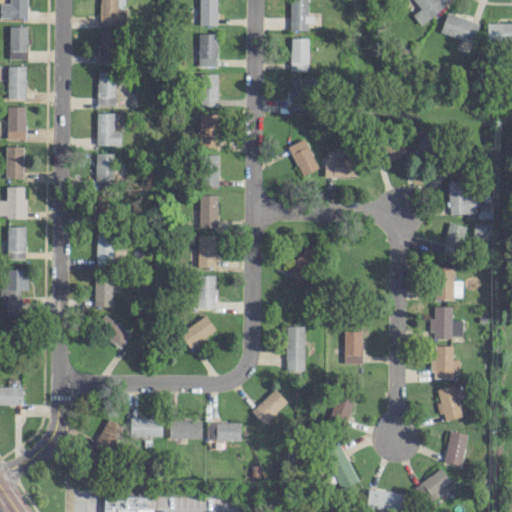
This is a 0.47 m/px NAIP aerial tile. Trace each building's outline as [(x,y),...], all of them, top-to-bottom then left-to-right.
[(25,0),(8,0),(8,3),(0,2),(0,17),(25,18),(25,0)] [(98,0),(98,23),(124,23),(124,7),(116,7),(116,0),(98,0)] [(215,0),(197,0),(198,24),(216,24),(215,0)] [(288,0),(288,29),(306,29),(306,22),(312,22),(312,15),(306,14),(306,0),(288,0)] [(444,4),(440,0),(413,0),(419,7),(411,14),(419,24),(444,4)] [(478,22),(445,11),(439,31),(471,42),(478,22)] [(511,21),(485,22),(486,45),(511,45),(511,43),(511,42),(511,21)] [(25,58),(26,25),(8,25),(7,57),(25,58)] [(116,62),(115,30),(97,30),(98,62),(116,62)] [(215,32),(197,33),(198,65),(216,65),(215,32)] [(307,37),(289,37),(289,70),(307,70),(307,37)] [(6,97),(24,97),(24,65),(7,65),(6,97)] [(114,104),(114,72),(96,71),(96,104),(114,104)] [(198,105),(216,105),(216,73),(198,73),(198,105)] [(289,77),(288,110),(306,110),(306,77),(289,77)] [(23,138),(24,105),(6,105),(6,138),(23,138)] [(95,144),(119,144),(119,129),(112,129),(112,111),(95,111),(95,144)] [(215,141),(216,114),(198,113),(197,141),(215,141)] [(300,174),(316,168),(304,137),(287,144),(300,174)] [(381,160),(405,155),(402,138),(378,142),(381,160)] [(22,145),(4,145),(4,177),(22,177),(22,145)] [(111,152),(94,152),(94,183),(112,183),(111,152)] [(216,186),(217,154),(201,153),(200,185),(216,186)] [(323,158),(323,176),(355,175),(355,157),(323,158)] [(447,213),(475,212),(475,182),(447,183),(447,213)] [(24,185),(5,185),(5,199),(0,199),(0,216),(24,216),(24,185)] [(198,226),(216,227),(217,194),(199,194),(198,226)] [(478,203),(478,218),(490,218),(490,203),(478,203)] [(441,251),(457,254),(462,224),(447,221),(441,251)] [(490,222),(472,221),(471,237),(489,237),(490,222)] [(23,258),(24,226),(6,225),(6,258),(23,258)] [(196,265),(214,266),(215,234),(197,234),(196,265)] [(112,265),(113,240),(95,239),(94,264),(112,265)] [(319,256),(306,245),(285,270),(299,281),(319,256)] [(432,297),(460,297),(460,280),(452,280),(452,266),(433,265),(432,297)] [(27,268),(6,268),(6,276),(0,275),(0,294),(5,295),(5,314),(19,314),(20,289),(26,289),(27,268)] [(213,307),(214,275),(197,274),(196,306),(213,307)] [(110,305),(111,278),(93,277),(93,305),(110,305)] [(429,335),(461,336),(461,319),(450,319),(450,305),(432,305),(432,317),(429,317),(429,335)] [(121,345),(130,331),(102,314),(93,329),(121,345)] [(178,332),(188,347),(214,328),(204,314),(178,332)] [(285,370),(303,369),(303,325),(284,325),(285,370)] [(343,362),(360,362),(361,330),(343,329),(343,362)] [(430,377),(457,377),(458,358),(450,358),(451,345),(430,344),(430,377)] [(441,420),(461,414),(452,384),(435,388),(439,402),(437,402),(441,420)] [(21,386),(0,385),(0,403),(21,404),(21,386)] [(286,401),(273,388),(250,409),(262,423),(286,401)] [(353,397),(336,392),(328,416),(346,422),(353,397)] [(161,435),(160,416),(129,417),(130,435),(161,435)] [(107,456),(122,426),(107,418),(91,447),(107,456)] [(200,419),(169,418),(168,437),(200,437),(200,419)] [(239,422),(207,421),(206,439),(239,440),(239,422)] [(465,432),(447,430),(443,462),(460,464),(465,432)] [(357,480),(338,443),(321,452),(339,489),(357,480)] [(426,504),(439,494),(436,491),(449,480),(438,466),(412,488),(426,504)] [(401,490),(367,489),(366,508),(400,510),(401,490)] [(102,495),(102,511),(152,511),(151,495),(102,495)]
